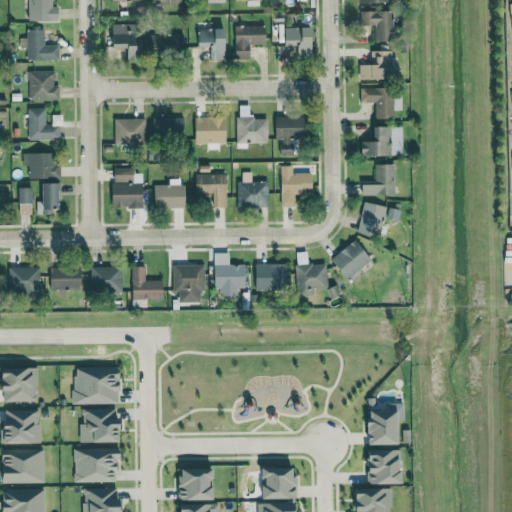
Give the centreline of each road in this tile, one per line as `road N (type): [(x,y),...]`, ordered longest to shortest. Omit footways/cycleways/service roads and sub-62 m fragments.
road 1 (residential): [(0,239),(309,235),(328,222)]
road 2 (residential): [(330,87),(88,91)]
road 3 (residential): [(88,238),(87,0)]
road 4 (residential): [(328,222),(328,0)]
road 5 (residential): [(322,444),(146,446)]
road 6 (residential): [(145,334),(0,336)]
